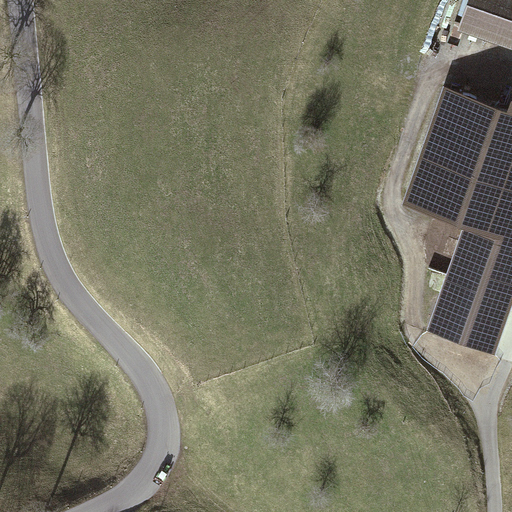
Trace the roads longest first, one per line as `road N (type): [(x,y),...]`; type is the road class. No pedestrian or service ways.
road 1 (tertiary): [(19,0),(39,196),(53,253),(80,304),(145,374),(163,419),(156,465),(134,494),(102,511)]
road 2 (track): [(511,71),(461,64),(432,75),(390,200),(416,277),(415,338),(479,408),(490,511)]
